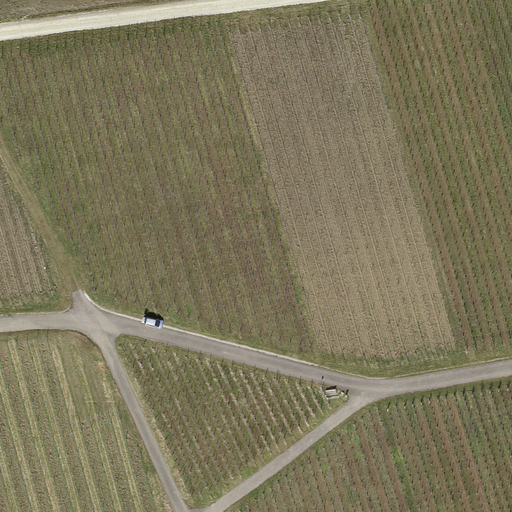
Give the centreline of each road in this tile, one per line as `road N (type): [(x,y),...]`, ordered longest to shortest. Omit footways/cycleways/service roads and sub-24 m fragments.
road 1 (track): [(511,363),(378,385),(97,316),(0,321)]
road 2 (track): [(0,30),(234,0)]
road 3 (track): [(97,316),(185,511)]
road 4 (track): [(378,385),(208,511)]
